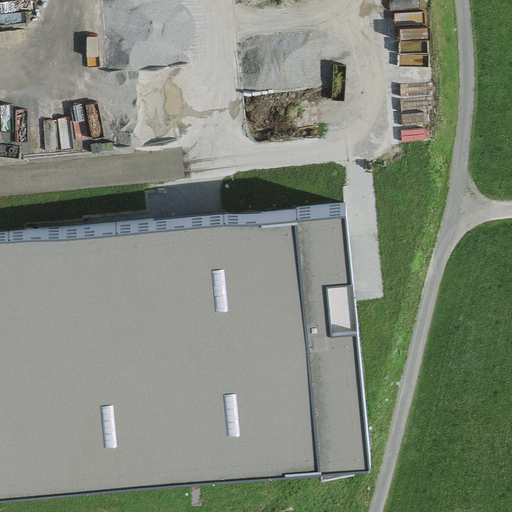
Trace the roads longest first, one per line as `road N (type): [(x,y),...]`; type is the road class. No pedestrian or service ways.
road 1 (track): [(374,511),(454,207),(466,96),(460,0)]
road 2 (unknown): [(221,154),(0,176)]
